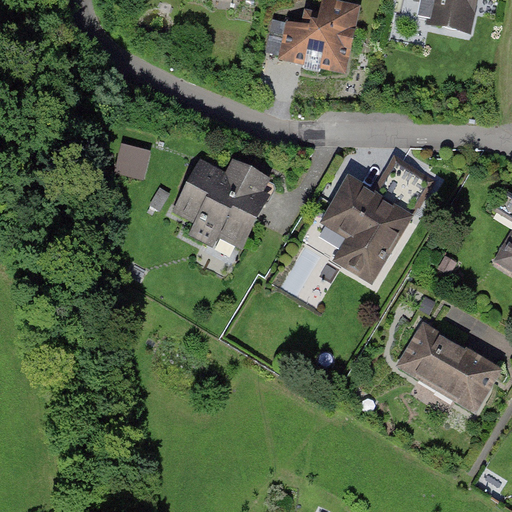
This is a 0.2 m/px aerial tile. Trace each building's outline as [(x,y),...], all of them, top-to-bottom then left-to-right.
[(475,0),(409,0),(405,19),(469,33),(475,0)] [(323,67),(343,71),(357,12),(323,5),(321,17),(324,18),(322,26),(304,22),(303,27),(291,25),(290,29),(277,26),(275,35),(289,38),(284,58),(304,63),(303,69),(321,73),(323,67)] [(126,136),(118,170),(148,177),(156,143),(126,136)] [(375,200),(351,185),(328,223),(364,245),(350,268),(373,281),(431,184),(397,164),(375,200)] [(229,182),(203,169),(180,212),(200,222),(195,232),(196,237),(210,244),(215,243),(220,233),(242,244),(263,205),(256,201),(265,184),(236,169),(229,182)] [(511,277),(511,243),(497,268),(511,277)] [(509,375),(420,325),(395,371),(484,420),(509,375)]
